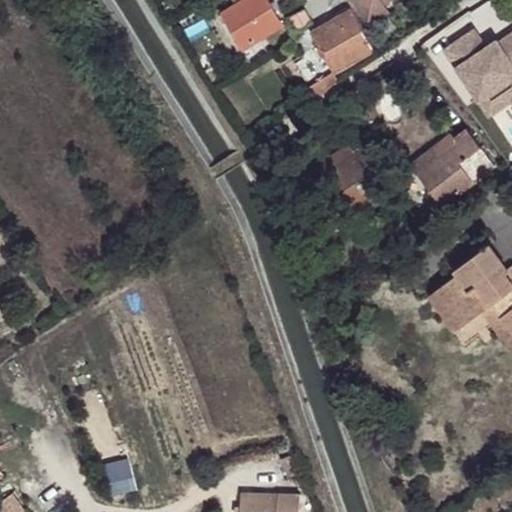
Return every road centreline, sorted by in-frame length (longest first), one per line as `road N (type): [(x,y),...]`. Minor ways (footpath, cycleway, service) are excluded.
road 1 (track): [(466,0),(246,154)]
road 2 (track): [(0,393),(35,416),(75,499),(118,511)]
